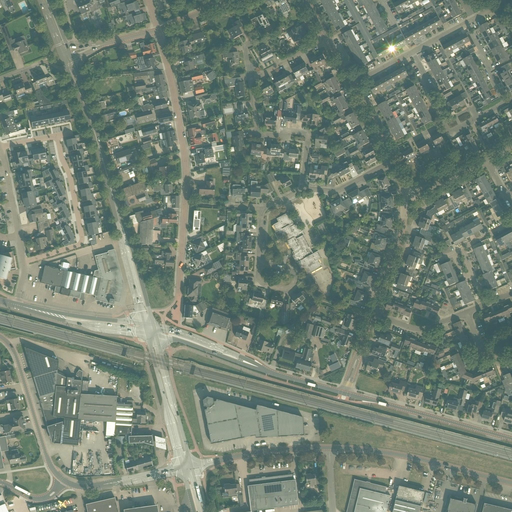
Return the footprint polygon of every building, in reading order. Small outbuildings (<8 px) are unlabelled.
[(0,0),(0,1),(4,10),(5,12),(9,10),(8,8),(12,7),(9,0),(0,0)] [(81,2),(77,4),(79,8),(78,8),(81,13),(81,14),(81,15),(86,12),(86,11),(87,10),(90,9),(89,8),(93,6),(92,3),(93,3),(93,4),(98,2),(100,7),(106,4),(104,0),(82,0),(83,1),(81,2)] [(122,14),(123,14),(124,14),(124,13),(125,13),(128,12),(139,9),(137,1),(133,3),(131,4),(130,0),(119,4),(122,14)] [(157,0),(155,1),(159,11),(166,9),(165,6),(168,5),(166,1),(167,0),(157,0)] [(281,12),(283,15),(291,11),(289,8),(291,7),(288,1),(287,1),(285,0),(279,0),(277,1),(276,0),(271,0),(266,3),(268,7),(272,5),(271,5),(275,3),(277,7),(279,6),(282,12),(281,12)] [(331,0),(323,5),(326,10),(336,4),(337,4),(334,0),(331,0)] [(359,5),(359,6),(360,8),(364,6),(365,8),(373,4),(370,0),(367,0),(364,2),(363,3),(360,4),(359,5)] [(406,0),(401,0),(399,1),(403,9),(405,11),(407,10),(406,7),(409,6),(406,0)] [(426,0),(422,2),(426,10),(432,6),(428,0),(426,0)] [(446,5),(444,6),(445,8),(455,3),(454,0),(446,0),(444,1),(446,5)] [(399,1),(393,4),(398,14),(401,13),(400,11),(403,9),(399,1)] [(455,3),(445,8),(446,10),(448,9),(450,13),(458,9),(459,8),(457,5),(456,5),(455,3)] [(336,4),(326,10),(328,15),(337,11),(335,8),(337,7),(336,4)] [(373,4),(365,8),(368,13),(376,9),(373,4)] [(368,13),(366,15),(369,20),(371,19),(379,14),(376,9),(368,13)] [(458,9),(450,13),(453,18),(461,14),(458,9)] [(337,11),(328,15),(331,20),(340,16),(337,11)] [(131,25),(146,20),(144,14),(143,14),(140,15),(135,16),(134,13),(129,15),(126,16),(125,16),(126,16),(128,26),(130,25),(130,26),(131,25)] [(379,14),(371,19),(374,24),(382,20),(379,14)] [(256,17),(251,20),(256,30),(261,27),(261,29),(262,28),(262,29),(270,25),(266,18),(265,19),(263,15),(256,18),(256,17)] [(340,16),(331,20),(334,26),(342,21),(340,16)] [(438,17),(432,20),(436,29),(442,25),(438,17)] [(231,35),(233,39),(243,34),(239,28),(242,27),(239,20),(233,23),(235,27),(228,31),(230,36),(231,35)] [(382,20),(374,24),(377,29),(385,25),(382,20)] [(432,20),(426,23),(431,32),(436,29),(432,20)] [(342,21),(334,26),(337,31),(341,29),(345,27),(342,21)] [(426,23),(420,26),(425,35),(431,32),(426,23)] [(486,23),(479,27),(482,33),(489,29),(489,28),(486,23)] [(292,38),(295,42),(299,40),(299,41),(302,39),(303,40),(308,38),(305,33),(304,31),(307,29),(304,24),(299,27),(299,28),(296,29),(296,28),(292,30),(293,32),(292,32),(292,31),(288,34),(290,37),(291,37),(292,38),(292,37),(292,38)] [(378,32),(380,35),(383,33),(387,30),(385,25),(377,29),(374,31),(376,33),(378,32)] [(420,26),(415,29),(419,38),(425,35),(420,26)] [(5,27),(0,28),(6,43),(6,44),(11,42),(10,41),(5,27)] [(415,29),(409,32),(414,41),(419,38),(415,29)] [(482,33),(481,34),(483,37),(484,37),(485,39),(493,35),(489,29),(482,33)] [(347,33),(343,35),(346,40),(353,36),(351,31),(347,33)] [(409,32),(403,35),(408,44),(414,41),(409,32)] [(181,48),(183,54),(191,52),(191,50),(192,49),(191,45),(204,42),(202,33),(192,36),(192,37),(187,38),(188,41),(187,42),(186,41),(179,43),(180,48),(181,48)] [(401,34),(396,37),(397,40),(401,47),(407,45),(402,37),(401,34)] [(466,34),(460,37),(464,45),(470,42),(469,41),(466,34)] [(485,39),(484,40),(486,42),(487,42),(488,45),(499,39),(498,36),(494,38),(493,35),(485,39)] [(353,36),(346,40),(348,46),(356,41),(353,36)] [(396,37),(390,40),(392,43),(396,50),(401,47),(397,40),(396,37)] [(460,37),(454,40),(460,50),(462,49),(460,46),(464,45),(460,37)] [(499,39),(488,45),(491,50),(499,46),(497,43),(501,41),(499,39)] [(18,52),(19,54),(28,51),(26,47),(27,47),(26,42),(25,40),(11,46),(12,47),(15,53),(18,52)] [(454,40),(448,43),(452,51),(458,48),(459,50),(460,50),(454,40)] [(356,41),(348,46),(351,51),(359,47),(356,41)] [(491,50),(494,56),(504,51),(503,48),(508,46),(506,42),(499,46),(491,50)] [(392,43),(387,45),(391,53),(396,50),(392,43)] [(448,43),(442,47),(448,58),(450,57),(450,55),(454,53),(452,51),(448,43)] [(142,51),(144,57),(150,56),(149,54),(156,52),(153,44),(147,46),(144,46),(145,50),(142,51)] [(261,46),(257,48),(261,55),(262,55),(263,58),(263,59),(261,59),(264,64),(275,58),(272,54),(271,52),(269,53),(265,44),(261,46)] [(383,45),(380,47),(381,48),(385,56),(391,53),(387,45),(384,47),(383,45)] [(359,47),(351,51),(354,56),(362,52),(359,47)] [(228,58),(230,67),(234,66),(234,65),(238,64),(237,57),(238,57),(237,52),(230,53),(229,48),(221,50),(221,55),(222,55),(223,59),(228,58)] [(381,48),(376,51),(378,55),(380,59),(385,56),(381,48)] [(499,61),(501,64),(505,61),(509,59),(504,51),(494,56),(498,62),(499,61)] [(362,52),(354,56),(357,61),(365,57),(362,52)] [(435,53),(424,59),(428,64),(438,59),(435,53)] [(189,62),(184,63),(186,71),(191,70),(193,69),(192,65),(197,64),(196,61),(195,56),(189,58),(190,62),(189,62)] [(324,65),(326,68),(329,67),(323,56),(316,59),(321,67),(324,65)] [(470,56),(463,60),(466,66),(474,62),(470,56)] [(146,64),(147,69),(149,68),(154,67),(153,63),(155,63),(154,59),(152,59),(145,61),(143,61),(142,57),(136,58),(138,66),(142,65),(146,64)] [(309,61),(315,72),(319,70),(317,67),(320,65),(321,67),(316,59),(316,57),(309,61)] [(365,57),(357,61),(360,67),(368,63),(365,58),(365,57)] [(438,59),(428,64),(431,70),(439,65),(442,64),(438,59)] [(466,70),(467,73),(477,68),(474,62),(466,66),(468,69),(466,70)] [(304,64),(298,67),(303,76),(306,74),(307,77),(310,75),(313,74),(312,72),(310,68),(307,69),(304,64)] [(498,76),(502,82),(511,77),(508,71),(511,70),(508,64),(499,69),(502,75),(498,76)] [(439,65),(431,70),(434,76),(442,71),(439,65)] [(295,76),(292,77),(295,82),(295,83),(297,82),(301,80),(300,78),(303,76),(298,67),(292,70),(295,76)] [(403,68),(398,71),(402,79),(408,76),(403,68)] [(472,77),(472,78),(480,73),(477,68),(467,73),(468,75),(470,74),(472,77)] [(398,71),(392,74),(396,82),(402,79),(398,71)] [(442,71),(434,76),(437,81),(445,77),(442,71)] [(154,72),(133,74),(134,78),(149,76),(149,79),(150,83),(156,82),(157,87),(165,85),(163,75),(155,77),(154,72)] [(314,75),(318,83),(321,81),(322,81),(317,73),(314,75)] [(471,83),(472,85),(475,83),(483,79),(480,73),(472,78),(472,77),(471,78),(473,82),(471,83)] [(285,74),(280,76),(285,84),(285,85),(288,84),(289,85),(295,82),(292,77),(291,75),(287,77),(285,74)] [(392,74),(386,77),(391,85),(396,82),(392,74)] [(36,83),(32,84),(34,89),(36,93),(35,93),(40,106),(52,103),(51,103),(51,102),(48,100),(46,99),(45,98),(44,96),(43,95),(42,94),(41,89),(40,90),(38,85),(40,84),(41,84),(42,84),(43,84),(43,83),(46,82),(48,87),(55,84),(55,85),(55,84),(55,83),(54,82),(54,81),(53,81),(53,80),(53,79),(52,79),(52,78),(51,78),(50,77),(49,77),(46,79),(45,75),(34,79),(36,83)] [(278,93),(287,88),(285,85),(280,76),(275,79),(277,82),(273,84),(278,93)] [(508,86),(511,91),(511,90),(511,76),(511,77),(502,82),(505,88),(508,86)] [(386,77),(381,80),(385,88),(387,91),(392,88),(391,85),(386,77)] [(445,77),(437,81),(440,87),(448,82),(445,77)] [(241,82),(241,78),(224,80),(225,88),(235,86),(236,98),(239,98),(244,97),(243,85),(244,85),(244,82),(241,82)] [(327,82),(323,84),(326,90),(337,84),(334,78),(327,82)] [(477,87),(475,88),(476,90),(486,85),(483,79),(475,83),(477,87)] [(184,82),(179,83),(182,94),(186,92),(189,92),(194,91),(192,80),(191,80),(184,82)] [(381,80),(375,83),(380,91),(385,88),(381,80)] [(448,82),(440,87),(443,93),(451,88),(448,82)] [(17,95),(15,95),(17,99),(27,96),(26,94),(32,92),(30,86),(24,88),(22,83),(14,86),(17,95)] [(375,83),(369,86),(374,95),(380,91),(375,83)] [(261,94),(264,100),(268,98),(267,96),(274,92),(271,86),(269,87),(268,84),(261,88),(263,93),(261,94)] [(337,84),(326,90),(328,92),(327,93),(328,96),(329,96),(333,94),(336,92),(341,90),(337,84)] [(153,91),(154,94),(166,91),(165,85),(157,87),(146,89),(137,90),(133,91),(134,94),(141,92),(141,93),(153,91)] [(480,91),(481,95),(489,90),(486,85),(476,90),(478,92),(480,91)] [(202,86),(194,88),(196,95),(195,95),(196,99),(207,96),(207,92),(204,93),(202,86)] [(414,86),(406,91),(409,97),(417,92),(414,86)] [(480,96),(478,96),(479,97),(480,99),(482,102),(481,102),(481,103),(482,105),(483,106),(487,105),(491,102),(490,99),(489,98),(492,96),(490,92),(489,90),(481,95),(480,96)] [(0,91),(0,100),(3,100),(3,101),(11,98),(8,92),(1,95),(0,92),(0,91)] [(154,97),(158,96),(159,99),(168,98),(166,91),(154,94),(153,94),(154,97)] [(410,99),(412,102),(420,98),(417,92),(409,97),(408,97),(408,98),(409,99),(410,99)] [(461,96),(455,99),(459,107),(465,104),(463,100),(468,98),(465,92),(460,95),(461,96)] [(202,98),(204,104),(213,102),(212,99),(214,98),(214,95),(202,98)] [(336,104),(337,107),(345,102),(342,96),(338,98),(336,96),(330,99),(333,105),(336,104)] [(135,99),(136,105),(136,107),(139,106),(143,106),(143,105),(141,98),(136,99),(135,99)] [(420,98),(412,102),(415,108),(423,103),(420,98)] [(449,102),(444,105),(447,111),(450,109),(450,110),(453,108),(453,110),(459,107),(455,99),(449,102)] [(143,106),(139,106),(143,113),(147,112),(159,109),(162,108),(167,107),(166,101),(161,103),(158,103),(158,104),(154,105),(155,107),(153,107),(152,104),(149,106),(148,104),(143,105),(143,106)] [(378,106),(381,112),(389,107),(386,101),(378,106)] [(96,104),(98,110),(106,108),(104,102),(96,104)] [(336,111),(339,117),(340,117),(340,116),(346,113),(344,111),(348,108),(345,102),(337,107),(339,110),(336,111)] [(265,126),(269,126),(270,125),(276,125),(277,121),(280,121),(283,103),(282,103),(281,109),(279,109),(278,109),(278,111),(275,110),(274,117),(275,117),(275,118),(267,117),(267,116),(261,115),(262,119),(262,121),(266,122),(265,126)] [(423,103),(415,108),(418,114),(427,109),(423,103)] [(197,104),(188,105),(188,110),(189,110),(190,112),(189,112),(190,118),(199,117),(199,119),(205,118),(203,108),(201,109),(201,104),(197,105),(197,104)] [(237,111),(238,119),(239,122),(243,122),(243,118),(248,118),(246,110),(244,110),(243,105),(237,106),(237,109),(237,111)] [(285,116),(284,121),(292,122),(292,123),(296,124),(297,121),(300,121),(301,107),(296,106),(295,112),(289,112),(289,113),(285,113),(285,116)] [(381,112),(384,117),(392,113),(389,107),(381,112)] [(418,114),(415,115),(418,121),(421,119),(430,115),(427,109),(418,114)] [(1,122),(4,129),(15,125),(12,118),(13,118),(12,118),(11,118),(11,116),(15,115),(14,111),(1,114),(2,117),(7,116),(8,119),(1,122)] [(151,111),(135,115),(137,122),(153,118),(151,111)] [(99,116),(101,124),(103,123),(103,124),(106,123),(110,122),(109,119),(111,118),(111,119),(114,118),(112,113),(99,116)] [(171,113),(166,114),(160,115),(158,116),(159,118),(157,119),(158,124),(160,124),(160,123),(162,123),(167,122),(172,121),(171,113)] [(346,117),(343,119),(343,120),(344,120),(344,121),(345,121),(345,120),(347,120),(349,123),(356,119),(353,113),(349,116),(346,117)] [(392,113),(384,117),(387,123),(395,118),(392,113)] [(308,125),(317,126),(318,121),(318,116),(309,115),(302,115),(301,117),(301,122),(308,122),(308,125)] [(430,115),(421,119),(424,125),(433,120),(430,115)] [(490,118),(496,129),(497,129),(499,128),(499,127),(501,126),(504,125),(501,119),(498,121),(495,116),(490,118)] [(387,123),(390,129),(398,124),(395,118),(387,123)] [(490,118),(484,121),(492,135),(494,134),(492,131),(496,129),(490,118)] [(202,122),(203,128),(215,124),(214,119),(202,122)] [(346,124),(349,130),(352,129),(359,125),(356,119),(349,123),(346,124)] [(487,135),(488,138),(493,136),(492,135),(484,121),(479,124),(482,129),(479,131),(482,136),(485,135),(485,136),(487,135)] [(15,125),(4,129),(6,135),(8,134),(10,138),(26,133),(25,129),(19,131),(16,124),(15,125)] [(390,129),(393,134),(401,130),(398,124),(390,129)] [(316,136),(315,146),(320,147),(320,148),(326,148),(327,144),(327,137),(326,136),(326,131),(328,130),(326,125),(323,126),(319,129),(321,133),(322,133),(322,136),(316,136)] [(146,129),(138,131),(139,137),(143,136),(156,133),(155,127),(146,129)] [(165,127),(160,128),(161,134),(162,134),(163,138),(163,140),(170,139),(171,142),(173,141),(173,142),(176,141),(175,136),(174,131),(169,132),(166,132),(165,127)] [(189,138),(197,137),(197,136),(201,136),(205,135),(206,135),(205,130),(201,131),(200,128),(188,130),(189,138)] [(337,134),(339,140),(341,138),(349,134),(347,131),(339,135),(338,134),(340,133),(339,129),(335,131),(337,134)] [(393,134),(396,140),(405,136),(402,131),(401,130),(393,134)] [(363,131),(353,136),(354,139),(355,139),(356,142),(366,137),(363,131)] [(233,138),(235,152),(242,150),(241,146),(243,146),(242,141),(243,140),(242,132),(237,132),(235,133),(235,137),(233,138)] [(467,133),(458,137),(463,146),(473,140),(470,134),(468,136),(467,133)] [(440,134),(432,138),(437,147),(440,146),(439,143),(443,141),(440,134)] [(73,140),(67,141),(68,146),(77,144),(75,139),(79,138),(78,135),(72,137),(73,140)] [(197,137),(189,138),(191,146),(195,145),(201,144),(202,144),(201,140),(202,140),(201,136),(197,136),(197,137)] [(357,149),(349,153),(351,156),(359,152),(361,150),(368,147),(364,149),(363,146),(365,145),(369,143),(366,137),(356,142),(358,145),(358,146),(357,146),(356,148),(357,149)] [(159,141),(161,149),(165,148),(169,147),(174,146),(173,142),(173,141),(171,142),(170,139),(163,140),(160,140),(160,141),(159,141)] [(467,146),(469,149),(476,145),(473,140),(463,146),(464,148),(467,146)] [(419,150),(421,154),(429,149),(428,146),(425,142),(417,146),(419,150)] [(77,144),(68,146),(69,151),(77,150),(77,153),(83,152),(83,149),(78,150),(77,144)] [(261,160),(265,160),(266,156),(267,149),(266,149),(266,150),(263,150),(263,146),(252,145),(251,150),(251,154),(255,155),(254,157),(259,158),(259,159),(261,159),(261,160)] [(281,160),(283,161),(283,153),(284,151),(280,150),(280,146),(271,145),(270,149),(267,149),(266,156),(270,156),(281,157),(281,160)] [(469,156),(470,159),(476,156),(474,153),(479,151),(479,150),(480,149),(478,147),(477,147),(476,145),(469,149),(472,154),(469,156)] [(197,159),(196,159),(197,165),(202,164),(209,163),(209,158),(214,158),(212,148),(211,148),(211,147),(202,149),(201,149),(196,150),(197,156),(197,159)] [(364,160),(366,159),(375,154),(372,148),(369,149),(368,147),(361,150),(363,153),(362,153),(362,154),(362,155),(362,156),(363,157),(364,157),(365,157),(366,159),(364,160)] [(41,148),(38,149),(40,160),(40,161),(46,160),(47,163),(50,162),(49,156),(46,156),(44,148),(41,149),(41,148)] [(434,150),(440,162),(444,160),(437,148),(434,150)] [(34,159),(30,159),(32,166),(35,165),(34,161),(40,160),(38,149),(35,149),(35,150),(32,151),(34,159)] [(129,149),(115,154),(118,164),(133,160),(129,149)] [(343,149),(334,154),(337,158),(345,153),(343,149)] [(402,154),(406,161),(410,159),(416,156),(412,149),(402,154)] [(431,163),(433,166),(438,163),(440,162),(434,150),(434,149),(429,152),(433,160),(435,159),(436,161),(434,162),(434,161),(431,163)] [(283,161),(291,162),(292,158),(297,159),(298,151),(289,150),(289,153),(285,153),(283,153),(283,161)] [(15,162),(12,163),(14,169),(17,169),(16,167),(22,166),(20,152),(17,153),(17,154),(14,154),(15,162)] [(23,152),(20,152),(22,166),(23,166),(22,164),(28,163),(29,166),(32,166),(30,159),(27,160),(26,152),(23,153),(23,152)] [(78,156),(72,157),(73,163),(82,161),(84,160),(83,155),(84,155),(83,152),(77,153),(78,156)] [(375,154),(366,159),(366,163),(368,162),(369,165),(377,161),(374,155),(375,154)] [(142,165),(143,168),(151,166),(151,167),(157,165),(155,160),(150,161),(149,161),(139,164),(139,166),(142,165)] [(341,165),(342,167),(346,175),(351,172),(349,169),(354,167),(353,166),(353,165),(350,160),(343,164),(341,165)] [(82,161),(73,163),(74,168),(82,166),(83,170),(89,168),(88,165),(83,166),(82,161)] [(139,164),(118,171),(118,173),(139,166),(139,164)] [(329,171),(328,178),(332,178),(339,175),(341,178),(346,175),(342,167),(341,165),(331,171),(329,171)] [(310,174),(310,178),(311,179),(312,180),(315,180),(316,179),(317,179),(318,170),(317,170),(318,166),(315,166),(311,166),(310,172),(310,174)] [(161,172),(162,179),(171,178),(171,177),(172,176),(171,172),(170,172),(169,167),(159,168),(160,172),(161,172)] [(317,179),(323,180),(324,173),(327,174),(327,175),(328,167),(322,167),(321,171),(318,170),(317,179)] [(52,168),(44,172),(46,176),(50,174),(52,180),(55,179),(60,176),(58,172),(57,173),(55,170),(53,171),(52,168)] [(83,173),(77,174),(78,179),(87,178),(86,172),(89,171),(89,168),(83,170),(83,173)] [(222,168),(222,175),(229,176),(230,168),(222,168)] [(18,179),(18,182),(32,179),(30,170),(24,172),(24,175),(18,176),(18,179)] [(118,171),(114,172),(122,200),(125,199),(123,189),(121,190),(117,173),(118,173),(118,171)] [(270,171),(265,171),(267,176),(270,183),(275,180),(271,173),(270,171)] [(282,176),(276,179),(278,184),(281,182),(281,184),(284,188),(291,185),(287,177),(284,179),(282,176)] [(475,180),(478,185),(487,180),(484,176),(475,180)] [(385,177),(378,181),(384,191),(388,189),(387,188),(390,186),(385,177)] [(87,178),(78,179),(79,185),(85,183),(86,187),(92,185),(92,182),(88,183),(87,178)] [(32,179),(18,182),(19,185),(20,185),(20,188),(27,187),(27,190),(34,189),(32,179)] [(52,180),(45,183),(47,188),(53,185),(55,191),(63,187),(61,183),(60,183),(58,181),(56,182),(55,179),(52,180)] [(478,185),(481,190),(489,185),(487,180),(478,185)] [(199,186),(199,194),(213,195),(214,190),(214,186),(213,186),(213,182),(213,181),(207,181),(206,185),(206,187),(199,186)] [(251,181),(250,197),(259,197),(259,193),(264,193),(267,193),(268,194),(272,191),(268,184),(264,186),(264,187),(257,186),(257,182),(251,181)] [(143,182),(123,189),(125,199),(130,197),(136,195),(135,195),(146,191),(146,190),(145,187),(143,182)] [(156,184),(153,185),(153,192),(160,191),(161,195),(169,195),(169,193),(172,193),(171,185),(156,186),(156,184)] [(87,190),(80,191),(81,196),(90,194),(89,189),(93,188),(92,185),(86,187),(87,190)] [(481,190),(483,195),(492,190),(489,185),(481,190)] [(229,190),(229,196),(232,196),(232,197),(241,198),(241,194),(244,194),(245,192),(245,189),(245,188),(245,187),(237,186),(237,187),(236,189),(236,190),(232,190),(229,190)] [(58,196),(54,198),(56,202),(59,201),(63,199),(61,196),(65,194),(64,191),(65,191),(63,187),(55,191),(58,196)] [(367,196),(367,197),(372,196),(368,188),(363,190),(367,196)] [(22,197),(21,197),(22,200),(35,198),(34,189),(27,190),(28,193),(22,194),(22,197)] [(456,191),(461,201),(466,198),(466,199),(469,201),(470,201),(472,199),(470,196),(469,193),(467,190),(463,192),(462,191),(461,189),(456,191)] [(358,190),(353,192),(358,201),(359,204),(364,201),(363,198),(367,196),(363,190),(360,193),(358,190)] [(483,195),(486,199),(495,195),(492,190),(483,195)] [(135,195),(136,195),(138,203),(147,200),(146,199),(149,198),(146,191),(135,195)] [(453,197),(449,200),(454,209),(458,207),(458,206),(457,203),(461,201),(456,191),(452,194),(453,196),(453,197)] [(350,198),(346,200),(351,209),(356,209),(355,203),(358,201),(353,192),(348,195),(350,198)] [(382,194),(378,195),(379,199),(382,200),(383,203),(393,202),(392,197),(389,197),(389,192),(384,193),(382,194)] [(90,194),(81,196),(83,202),(89,200),(89,203),(96,202),(95,199),(94,199),(93,194),(90,194)] [(486,199),(488,204),(498,199),(497,199),(495,195),(486,199)] [(174,209),(178,209),(179,196),(172,196),(167,196),(167,200),(167,208),(174,209)] [(35,198),(22,200),(22,203),(23,203),(24,206),(30,205),(31,209),(37,206),(35,198)] [(443,198),(439,201),(444,210),(448,208),(450,212),(454,209),(449,200),(445,202),(444,201),(443,198)] [(340,199),(335,202),(343,215),(340,211),(343,209),(346,212),(351,209),(346,200),(342,202),(340,199)] [(490,204),(492,208),(501,203),(498,199),(488,204),(489,204),(490,204)] [(56,202),(51,205),(54,209),(58,207),(61,213),(67,209),(65,205),(64,206),(63,203),(61,204),(59,201),(56,202)] [(436,214),(444,210),(439,201),(434,203),(436,207),(432,209),(435,215),(436,214)] [(90,207),(84,208),(85,213),(96,211),(95,205),(96,205),(96,202),(89,203),(90,207)] [(332,208),(328,210),(331,214),(332,216),(334,214),(334,215),(335,220),(340,217),(340,216),(342,215),(343,216),(343,215),(335,202),(330,205),(332,208)] [(383,203),(379,203),(379,209),(383,209),(384,212),(390,213),(390,208),(393,208),(393,202),(383,203)] [(492,208),(495,213),(504,208),(501,203),(492,208)] [(495,213),(497,218),(498,218),(506,213),(504,208),(495,213)] [(32,215),(29,215),(30,223),(34,222),(36,222),(36,218),(38,218),(38,222),(42,221),(43,229),(50,228),(49,220),(51,219),(50,214),(47,215),(46,213),(43,213),(42,209),(31,211),(32,215)] [(63,218),(59,220),(61,225),(63,223),(69,221),(67,218),(70,217),(68,214),(69,213),(67,209),(61,213),(63,218)] [(419,222),(429,226),(433,216),(435,215),(432,209),(428,211),(425,218),(421,217),(419,222)] [(96,211),(85,213),(86,218),(92,217),(93,220),(99,219),(98,216),(97,217),(96,211)] [(135,215),(129,217),(131,225),(141,222),(153,218),(156,217),(157,217),(155,211),(144,214),(143,211),(135,213),(135,215)] [(194,212),(193,226),(192,226),(192,231),(198,231),(198,230),(199,230),(201,212),(195,211),(194,211),(194,212)] [(237,211),(236,216),(237,216),(240,217),(240,222),(241,222),(251,222),(251,215),(244,214),(244,211),(242,211),(237,211)] [(162,224),(168,224),(168,223),(176,223),(176,221),(177,221),(177,219),(176,219),(177,215),(173,215),(173,212),(169,212),(168,216),(165,216),(165,218),(162,218),(162,224)] [(379,217),(378,221),(382,222),(392,223),(393,218),(390,217),(390,213),(384,212),(379,212),(378,217),(379,217)] [(292,256),(296,263),(297,263),(301,270),(304,268),(308,275),(322,267),(318,260),(321,258),(318,251),(313,254),(309,247),(303,236),(305,235),(303,230),(301,232),(297,224),(292,226),(291,224),(293,223),(287,213),(276,219),(278,222),(272,225),(276,232),(274,233),(278,240),(285,236),(288,241),(286,242),(289,249),(291,248),(295,255),(292,256)] [(141,222),(139,245),(141,245),(152,245),(153,225),(153,218),(141,222)] [(484,221),(487,226),(492,223),(490,220),(487,222),(485,218),(483,220),(484,221)] [(93,224),(87,225),(88,230),(97,228),(98,228),(97,223),(99,222),(99,219),(93,220),(93,224)] [(474,223),(478,231),(483,229),(479,220),(474,223)] [(236,232),(245,233),(245,229),(250,229),(251,222),(237,222),(237,226),(236,226),(236,232)] [(377,225),(376,230),(380,231),(387,233),(387,228),(391,229),(392,223),(382,222),(381,225),(377,225)] [(419,222),(418,227),(421,228),(422,229),(421,233),(432,237),(433,234),(431,233),(427,232),(429,226),(419,222)] [(61,225),(56,227),(58,232),(62,230),(65,235),(72,232),(69,228),(68,228),(67,225),(65,226),(63,223),(61,225)] [(317,227),(321,234),(323,233),(324,234),(327,232),(322,224),(324,223),(317,227)] [(469,225),(474,234),(478,231),(474,223),(469,225)] [(459,230),(465,240),(464,239),(469,236),(464,228),(462,225),(458,227),(460,230),(459,230)] [(464,228),(469,236),(474,234),(469,225),(464,228)] [(34,243),(35,251),(40,250),(44,249),(43,245),(46,244),(46,242),(47,241),(48,242),(55,240),(53,230),(46,231),(47,238),(45,238),(36,240),(37,243),(34,243)] [(385,237),(387,233),(376,230),(375,230),(372,238),(386,244),(388,238),(385,237)] [(455,234),(460,243),(465,240),(459,230),(460,232),(455,234)] [(68,240),(62,243),(64,246),(71,244),(70,241),(74,239),(72,236),(74,236),(72,232),(65,235),(68,240)] [(236,234),(236,238),(238,238),(238,243),(242,243),(251,243),(251,237),(247,237),(248,234),(243,233),(240,233),(240,234),(236,234)] [(416,236),(414,241),(424,245),(426,240),(431,242),(432,237),(421,233),(419,238),(418,237),(416,236)] [(508,243),(509,242),(505,233),(500,236),(505,245),(508,243)] [(453,241),(455,245),(460,243),(455,234),(450,237),(453,241)] [(197,239),(192,241),(194,243),(193,244),(194,245),(193,245),(194,248),(193,248),(195,252),(196,251),(196,253),(201,251),(205,248),(203,243),(205,242),(203,236),(197,239)] [(494,241),(497,249),(505,245),(500,236),(495,239),(496,240),(494,241)] [(373,250),(380,252),(381,248),(384,249),(386,244),(377,240),(376,243),(372,243),(370,248),(373,250)] [(414,241),(412,246),(415,247),(414,252),(423,255),(425,251),(422,250),(424,245),(414,241)] [(241,252),(246,253),(247,250),(250,250),(251,243),(242,243),(242,246),(239,246),(239,252),(241,252)] [(483,246),(474,250),(476,255),(485,251),(483,246)] [(197,269),(208,264),(204,256),(207,254),(210,253),(209,250),(206,251),(191,258),(191,259),(194,257),(196,260),(193,261),(192,261),(195,267),(197,266),(199,267),(199,268),(197,269)] [(372,254),(370,259),(379,262),(381,257),(382,253),(380,252),(373,250),(372,254)] [(485,251),(476,255),(478,260),(487,256),(489,255),(487,250),(485,251)] [(95,301),(113,305),(114,300),(118,301),(122,284),(114,251),(109,252),(94,256),(98,270),(94,271),(93,277),(89,276),(64,270),(45,266),(41,283),(55,287),(54,293),(83,300),(85,294),(96,296),(95,301)] [(0,278),(4,280),(6,278),(8,271),(9,271),(10,270),(15,269),(16,270),(12,252),(3,254),(3,256),(0,255),(0,278)] [(155,259),(154,265),(158,265),(158,263),(165,263),(165,266),(168,266),(173,267),(174,261),(170,260),(170,257),(171,257),(171,252),(165,252),(165,256),(161,256),(160,257),(159,257),(159,259),(155,259)] [(409,255),(407,260),(417,264),(421,265),(421,264),(423,260),(422,260),(423,258),(423,255),(414,252),(412,256),(411,256),(409,255)] [(236,253),(236,260),(239,260),(239,264),(248,264),(248,257),(243,257),(244,253),(236,253)] [(487,256),(478,260),(480,265),(489,261),(487,256)] [(355,260),(355,264),(373,271),(374,267),(377,268),(379,262),(370,259),(369,262),(365,262),(364,265),(360,263),(360,261),(355,260)] [(407,260),(406,265),(408,266),(409,266),(407,271),(416,274),(417,274),(418,271),(415,270),(417,264),(407,260)] [(437,264),(440,272),(443,271),(452,267),(450,262),(446,263),(445,260),(437,264)] [(489,261),(480,265),(482,270),(491,266),(489,261)] [(203,269),(206,275),(216,270),(213,264),(203,269)] [(231,274),(231,276),(235,276),(235,274),(237,274),(242,275),(243,271),(247,271),(248,264),(239,264),(235,264),(235,267),(235,271),(235,272),(232,272),(231,274)] [(355,264),(363,267),(361,273),(364,275),(363,278),(373,281),(375,276),(371,275),(373,271),(355,264)] [(491,266),(482,270),(484,275),(493,271),(491,266)] [(452,267),(443,271),(445,276),(454,272),(452,267)] [(401,273),(399,278),(412,283),(414,277),(415,277),(416,274),(407,271),(405,275),(401,273)] [(484,275),(483,275),(485,280),(494,277),(492,272),(493,271),(484,275)] [(454,272),(445,276),(447,281),(456,277),(454,272)] [(360,276),(356,286),(360,287),(366,289),(368,285),(371,287),(373,281),(363,278),(360,276)] [(456,277),(447,281),(449,286),(454,284),(458,282),(456,277)] [(494,277),(485,280),(487,285),(496,282),(494,277)] [(399,289),(412,294),(413,291),(410,289),(410,288),(407,287),(409,282),(412,283),(409,282),(399,278),(397,283),(401,285),(399,289)] [(188,287),(187,296),(191,297),(191,302),(196,302),(197,297),(198,284),(201,284),(202,280),(194,280),(193,280),(189,280),(189,287),(188,287)] [(237,289),(236,290),(237,290),(237,291),(237,292),(238,292),(239,292),(240,292),(241,292),(242,291),(242,290),(246,290),(247,281),(241,281),(238,281),(238,282),(238,284),(238,287),(237,288),(237,289)] [(466,281),(457,285),(459,290),(468,286),(466,281)] [(487,285),(489,291),(498,287),(496,282),(487,285)] [(356,286),(354,292),(357,293),(356,296),(366,300),(368,295),(365,293),(366,289),(360,287),(356,286)] [(468,286),(459,290),(461,295),(470,291),(468,286)] [(470,291),(461,295),(463,300),(472,296),(470,291)] [(249,299),(248,305),(251,305),(253,304),(254,301),(260,303),(259,305),(261,309),(265,310),(266,306),(268,301),(263,300),(263,297),(261,297),(260,295),(259,292),(257,294),(253,293),(252,298),(252,299),(249,299)] [(288,310),(292,310),(292,309),(293,309),(295,308),(298,308),(301,305),(301,302),(305,299),(304,298),(306,296),(306,295),(303,292),(302,292),(300,294),(299,293),(298,294),(298,296),(296,296),(291,300),(292,301),(292,304),(288,303),(288,305),(288,310)] [(270,304),(270,307),(270,308),(272,309),(274,308),(274,305),(281,306),(281,304),(282,300),(277,298),(277,297),(272,296),(271,301),(270,304)] [(350,300),(348,304),(353,306),(359,308),(361,304),(364,305),(366,300),(356,296),(355,301),(350,300)] [(472,296),(463,300),(465,305),(474,301),(472,296)] [(428,302),(426,310),(431,312),(434,306),(436,301),(430,299),(429,302),(428,302)] [(388,301),(385,309),(392,311),(392,309),(394,303),(393,303),(388,301)] [(421,301),(418,309),(423,311),(424,309),(426,310),(428,302),(426,301),(425,303),(421,301)] [(394,303),(392,309),(398,311),(401,304),(395,302),(394,303)] [(184,306),(184,318),(186,318),(192,319),(192,315),(197,316),(197,315),(203,311),(199,304),(195,306),(189,306),(184,306)] [(401,304),(398,311),(400,312),(399,314),(403,315),(406,308),(403,306),(403,305),(401,304)] [(406,308),(403,315),(409,317),(413,307),(409,306),(407,305),(406,308)] [(431,312),(431,314),(437,316),(440,308),(435,307),(434,306),(431,312)] [(501,310),(504,318),(506,317),(506,315),(509,313),(506,306),(502,308),(503,309),(501,310)] [(222,330),(226,331),(228,327),(231,318),(230,318),(231,315),(212,308),(211,311),(208,319),(207,324),(218,328),(218,329),(222,330)] [(495,313),(498,320),(504,318),(501,310),(495,313)] [(489,313),(492,321),(495,319),(496,321),(498,320),(495,313),(493,313),(492,312),(489,313)] [(343,326),(353,330),(356,321),(354,320),(355,317),(355,316),(347,313),(345,318),(345,319),(343,326)] [(489,313),(483,316),(486,323),(492,321),(489,313)] [(306,323),(303,337),(310,340),(314,326),(313,326),(314,325),(313,323),(311,315),(308,316),(306,323)] [(314,320),(322,322),(331,326),(332,321),(323,318),(323,319),(316,316),(314,320)] [(253,333),(256,334),(260,322),(258,321),(256,327),(252,325),(249,332),(253,333)] [(461,321),(453,324),(455,330),(463,327),(461,321)] [(314,326),(310,340),(313,340),(314,336),(319,337),(321,327),(322,325),(318,324),(317,326),(314,326)] [(295,330),(293,325),(284,329),(286,334),(295,330)] [(236,332),(235,337),(245,341),(248,333),(242,330),(243,328),(239,327),(236,332)] [(463,327),(455,330),(456,337),(464,334),(461,328),(463,327)] [(338,348),(340,349),(340,348),(342,348),(343,347),(344,346),(349,348),(352,337),(347,335),(348,332),(344,330),(337,328),(335,334),(344,337),(343,340),(342,341),(340,341),(338,342),(337,344),(337,346),(338,348)] [(464,334),(456,337),(457,339),(459,339),(460,342),(468,339),(466,335),(465,336),(464,334)] [(381,335),(378,341),(389,345),(392,337),(387,335),(387,337),(381,335)] [(258,337),(255,344),(259,345),(257,350),(264,352),(265,350),(267,350),(267,352),(272,353),(273,348),(274,346),(260,341),(261,338),(258,337)] [(407,337),(404,344),(410,346),(413,339),(407,337)] [(413,339),(410,346),(414,348),(413,349),(415,350),(418,343),(416,342),(417,340),(413,339)] [(468,339),(460,342),(461,343),(463,348),(470,345),(468,339)] [(418,343),(415,350),(421,352),(424,345),(418,343)] [(421,352),(420,355),(423,356),(424,352),(428,353),(430,345),(427,344),(426,346),(424,345),(421,352)] [(374,347),(372,354),(376,356),(379,357),(378,360),(386,363),(387,360),(384,359),(385,355),(388,348),(384,347),(380,345),(378,349),(374,347)] [(430,345),(428,353),(434,355),(435,352),(437,347),(430,345)] [(302,369),(309,371),(312,358),(309,357),(312,348),(309,347),(308,349),(302,369)] [(26,348),(24,348),(33,377),(57,370),(58,361),(27,349),(26,349),(26,348)] [(283,350),(281,358),(293,361),(294,359),(297,360),(295,367),(302,369),(308,349),(304,348),(302,355),(283,350)] [(329,367),(331,371),(341,367),(334,354),(330,356),(334,365),(329,367)] [(454,356),(451,357),(453,363),(461,360),(458,354),(454,356)] [(366,370),(376,373),(377,368),(378,367),(382,369),(384,363),(374,359),(373,363),(369,362),(366,370)] [(457,368),(454,369),(456,375),(458,374),(466,371),(465,369),(466,368),(465,365),(457,368)] [(492,367),(486,370),(489,378),(495,375),(492,367)] [(483,369),(480,371),(483,378),(486,377),(487,379),(489,378),(486,370),(484,371),(483,369)] [(60,443),(61,443),(63,431),(63,426),(62,426),(63,421),(56,423),(56,417),(53,417),(54,411),(57,370),(33,377),(43,410),(42,410),(50,435),(52,435),(54,435),(53,443),(60,444),(60,443)] [(64,418),(78,419),(82,381),(82,372),(79,370),(76,376),(78,377),(76,380),(71,380),(71,378),(67,378),(67,384),(67,388),(56,386),(54,411),(53,417),(56,417),(64,418)] [(1,372),(3,384),(11,383),(9,371),(1,372)] [(466,371),(458,374),(460,378),(461,377),(465,379),(464,383),(466,384),(470,374),(466,373),(466,371)] [(477,374),(474,375),(477,383),(480,381),(479,380),(483,378),(480,371),(476,372),(477,374)] [(470,374),(466,384),(468,385),(469,381),(473,382),(474,384),(477,383),(474,375),(473,375),(470,374)] [(511,386),(511,379),(511,378),(510,374),(503,376),(505,380),(502,381),(504,386),(506,390),(511,386)] [(131,423),(132,410),(133,405),(116,404),(117,397),(87,395),(88,381),(82,381),(78,419),(78,420),(80,420),(91,421),(115,423),(131,424),(131,423)] [(391,383),(389,391),(400,394),(402,390),(405,391),(407,387),(407,384),(400,382),(399,386),(396,385),(391,383)] [(409,389),(407,397),(417,400),(418,397),(422,398),(423,393),(424,388),(417,386),(416,387),(414,386),(414,390),(409,389)] [(459,405),(463,406),(468,389),(463,388),(463,390),(461,389),(459,399),(460,399),(461,399),(459,405)] [(425,403),(436,406),(438,401),(439,398),(441,390),(436,389),(435,389),(433,397),(427,395),(426,398),(425,403)] [(212,399),(206,397),(202,401),(203,406),(206,407),(206,409),(204,410),(210,444),(255,435),(255,438),(261,438),(304,435),(302,417),(256,405),(255,410),(251,409),(216,400),(216,401),(213,401),(212,399)] [(449,401),(447,408),(457,410),(458,405),(459,405),(461,399),(460,399),(459,400),(454,398),(453,400),(453,402),(449,401)] [(10,404),(11,411),(19,409),(18,399),(6,401),(7,404),(10,404)] [(482,419),(491,421),(492,416),(493,412),(497,413),(501,402),(494,400),(491,409),(485,408),(484,412),(484,411),(483,414),(482,419)] [(468,401),(466,409),(468,409),(467,413),(471,414),(472,413),(476,414),(477,409),(481,410),(482,405),(483,403),(477,401),(476,406),(473,405),(471,402),(468,401)] [(504,422),(511,424),(511,421),(511,414),(510,414),(511,411),(503,408),(501,416),(505,417),(504,422)] [(145,412),(140,412),(140,410),(132,410),(131,423),(145,424),(145,412)] [(2,425),(0,425),(0,437),(10,436),(15,435),(16,434),(19,433),(24,432),(24,431),(27,431),(25,425),(24,425),(24,423),(25,423),(25,421),(24,421),(23,416),(18,417),(13,418),(14,424),(2,426),(2,425)] [(63,426),(63,431),(79,433),(80,420),(78,420),(78,419),(64,418),(63,426)] [(143,443),(153,446),(153,445),(153,437),(152,437),(152,436),(131,436),(131,424),(115,423),(114,435),(125,435),(126,444),(143,443)] [(78,433),(79,433),(63,431),(61,443),(61,444),(78,446),(79,435),(78,435),(78,433)] [(165,437),(154,434),(155,445),(166,448),(165,437)] [(10,436),(0,437),(0,448),(1,452),(8,451),(6,440),(11,439),(10,436)] [(12,455),(9,456),(9,460),(10,465),(20,463),(26,462),(26,461),(25,457),(20,458),(20,457),(19,458),(18,454),(18,449),(11,451),(12,455)] [(140,460),(135,461),(138,470),(153,466),(150,457),(145,458),(142,459),(141,454),(138,455),(140,460)] [(129,463),(125,464),(126,468),(128,473),(138,470),(135,461),(133,462),(132,459),(128,460),(129,463)] [(249,486),(247,486),(250,511),(298,505),(295,480),(293,480),(292,474),(249,480),(249,486)] [(305,474),(304,475),(304,476),(305,476),(306,482),(306,483),(305,485),(305,487),(307,489),(309,488),(311,486),(310,486),(315,485),(315,481),(318,481),(317,474),(311,475),(311,474),(310,474),(307,474),(306,474),(305,474)] [(386,511),(390,496),(385,495),(387,487),(355,479),(346,511),(386,511)] [(239,484),(230,485),(230,484),(229,484),(225,485),(224,485),(224,486),(225,493),(228,493),(228,496),(239,494),(239,492),(240,492),(240,489),(239,484)] [(392,511),(419,511),(424,492),(399,486),(392,511)] [(0,511),(8,511),(1,495),(0,495),(0,511)] [(87,509),(87,511),(117,511),(115,498),(86,505),(87,509)] [(474,511),(476,506),(466,503),(467,499),(464,499),(464,502),(461,501),(461,502),(451,500),(448,511),(474,511)] [(482,511),(511,511),(511,509),(484,503),(482,511)]
